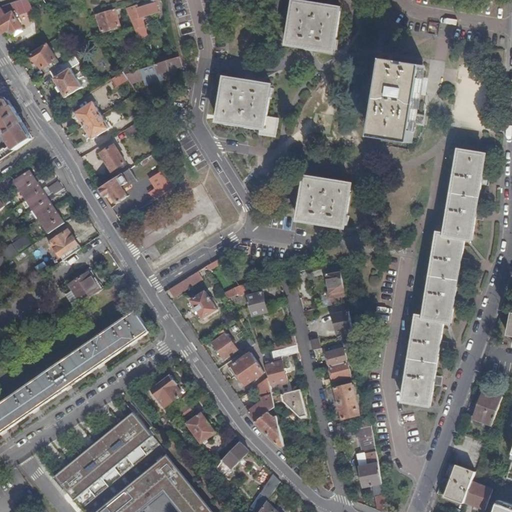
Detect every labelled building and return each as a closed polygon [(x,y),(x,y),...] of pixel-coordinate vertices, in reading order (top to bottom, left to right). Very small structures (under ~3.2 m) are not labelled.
[(0,9),(0,29),(3,34),(11,28),(13,33),(14,33),(22,27),(23,27),(17,17),(26,11),(20,0),(18,1),(2,7),(2,8),(0,9)] [(159,5),(157,0),(152,0),(127,8),(135,27),(143,24),(141,17),(158,12),(157,6),(159,5)] [(341,9),(322,6),(296,2),(289,44),(330,51),(334,52),(341,9)] [(120,26),(115,9),(90,16),(94,21),(99,20),(103,31),(120,26)] [(22,27),(14,33),(16,36),(24,31),(22,27)] [(38,61),(46,74),(52,70),(61,65),(48,44),(32,54),(37,62),(38,61)] [(61,65),(52,70),(57,77),(55,79),(67,98),(83,87),(71,68),(79,63),(75,56),(61,65)] [(173,69),(182,66),(179,57),(151,65),(133,71),(126,73),(129,78),(129,80),(159,71),(159,73),(160,73),(161,75),(173,72),(173,69)] [(128,62),(121,66),(124,71),(126,73),(133,71),(128,62)] [(388,64),(376,135),(393,138),(411,141),(423,69),(413,68),(388,64)] [(124,71),(112,79),(117,86),(129,78),(126,73),(124,71)] [(271,86),(242,81),(227,78),(223,102),(219,122),(228,123),(254,127),(261,129),(260,136),(277,139),(280,120),(266,117),(271,86)] [(0,161),(2,161),(33,139),(33,138),(18,115),(10,101),(0,98),(0,123),(2,124),(2,127),(11,142),(11,145),(6,149),(5,148),(0,150),(0,161)] [(77,113),(85,126),(102,115),(94,102),(77,113)] [(102,115),(85,126),(93,139),(111,128),(102,115)] [(138,122),(125,130),(129,136),(141,128),(138,122)] [(127,162),(116,145),(102,154),(113,171),(127,162)] [(449,229),(474,235),(477,219),(478,211),(482,184),(484,175),(487,156),(461,151),(453,202),(449,229)] [(100,188),(106,197),(112,194),(118,203),(129,197),(122,186),(130,181),(130,182),(137,178),(136,177),(142,173),(137,164),(100,188)] [(151,179),(162,196),(178,186),(167,169),(151,179)] [(49,234),(65,223),(50,201),(57,197),(55,194),(53,192),(51,193),(47,196),(38,183),(44,178),(41,173),(35,178),(30,171),(14,181),(27,201),(49,234)] [(317,222),(331,224),(346,227),(347,218),(353,184),(320,179),(307,177),(307,180),(300,219),(317,222)] [(55,194),(63,189),(59,183),(48,190),(51,193),(53,192),(55,194)] [(457,293),(461,270),(462,266),(463,258),(466,239),(473,240),(474,235),(449,229),(448,236),(440,234),(435,264),(428,309),(427,319),(423,318),(419,317),(405,402),(431,406),(435,384),(435,383),(436,376),(440,349),(442,341),(445,322),(452,323),(454,315),(456,301),(457,293)] [(64,260),(82,248),(69,230),(50,243),(55,251),(57,250),(64,260)] [(35,243),(25,251),(26,253),(29,256),(39,249),(35,243)] [(19,253),(13,244),(2,251),(7,260),(19,253)] [(208,266),(210,270),(224,262),(222,258),(208,266)] [(331,293),(346,290),(340,261),(328,264),(325,265),(328,274),(327,274),(331,293)] [(100,292),(103,289),(91,271),(88,273),(100,292)] [(199,271),(169,289),(174,296),(203,278),(199,271)] [(82,304),(100,292),(88,273),(70,285),(82,304)] [(77,307),(82,304),(70,285),(65,288),(77,307)] [(228,299),(239,292),(235,286),(224,293),(228,299)] [(219,309),(206,290),(192,300),(204,319),(219,309)] [(249,291),(246,292),(248,299),(252,315),(268,311),(263,292),(250,295),(249,291)] [(150,331),(136,310),(24,387),(0,403),(0,434),(100,366),(150,331)] [(353,329),(350,311),(335,314),(338,332),(353,329)] [(224,329),(220,332),(222,336),(214,342),(225,358),(238,349),(224,329)] [(297,344),(295,335),(283,338),(284,341),(272,344),(273,351),(297,344)] [(242,344),(246,350),(256,343),(252,338),(242,344)] [(312,341),(314,350),(321,348),(318,339),(312,341)] [(297,344),(273,351),(275,359),(282,357),(281,356),(299,351),(297,344)] [(328,353),(331,366),(348,362),(345,349),(328,353)] [(248,385),(265,372),(251,353),(234,365),(248,385)] [(288,380),(283,361),(270,364),(269,361),(266,362),(272,384),(288,380)] [(348,362),(331,366),(335,380),(351,375),(348,362)] [(179,384),(172,375),(153,389),(166,406),(183,394),(177,385),(179,384)] [(273,396),(268,380),(257,387),(264,402),(260,403),(249,412),(256,421),(275,406),(275,405),(273,396)] [(362,414),(353,383),(337,387),(345,419),(362,414)] [(204,391),(199,384),(188,393),(189,394),(177,403),(181,409),(188,404),(204,391)] [(301,389),(283,393),(285,402),(301,417),(308,416),(301,389)] [(493,425),(503,397),(484,390),(474,417),(493,425)] [(188,404),(181,409),(173,415),(176,419),(180,416),(183,419),(193,411),(188,404)] [(275,406),(256,421),(257,423),(282,446),(285,445),(278,415),(274,416),(271,413),(277,412),(275,406)] [(133,413),(131,410),(124,416),(126,419),(133,413)] [(187,423),(202,443),(217,432),(202,412),(187,423)] [(64,470),(56,476),(55,478),(75,501),(153,437),(133,413),(126,419),(124,416),(112,426),(115,428),(101,440),(99,438),(87,447),(89,449),(75,461),(73,459),(62,468),(64,470)] [(378,510),(382,511),(388,511),(371,418),(334,427),(338,443),(360,437),(363,454),(367,453),(369,464),(361,466),(365,487),(373,485),(378,510)] [(112,426),(99,438),(101,440),(115,428),(112,426)] [(240,442),(223,459),(217,468),(220,472),(228,464),(233,469),(250,451),(240,442)] [(87,447),(73,459),(75,461),(89,449),(87,447)] [(358,455),(361,466),(369,464),(367,453),(363,454),(358,455)] [(214,511),(167,454),(96,511),(214,511)] [(447,495),(465,502),(473,481),(475,475),(476,470),(458,463),(447,495)] [(281,481),(274,474),(261,493),(264,495),(258,504),(263,507),(267,502),(281,481)] [(473,481),(465,502),(486,510),(494,489),(473,481)] [(511,511),(511,503),(500,498),(495,511),(511,511)] [(263,507),(260,511),(277,511),(267,502),(263,507)]
